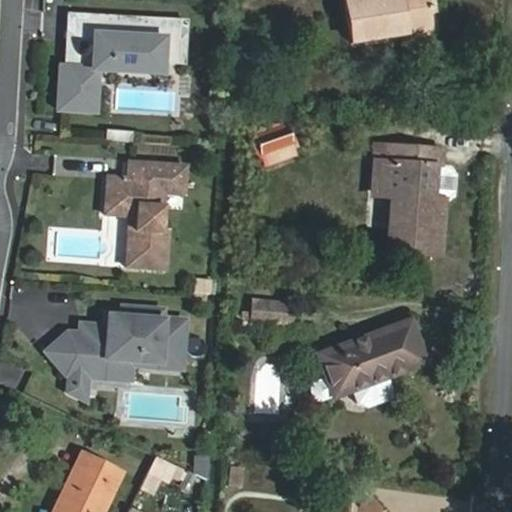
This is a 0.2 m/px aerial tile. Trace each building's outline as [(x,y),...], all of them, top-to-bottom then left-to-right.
[(404,30),(427,27),(423,0),(342,0),(349,38),(404,30)] [(91,61),(93,21),(68,19),(64,72),(75,72),(76,60),(91,61)] [(163,25),(93,21),(91,61),(76,60),(75,72),(64,72),(59,71),(56,114),(93,117),(96,75),(135,78),(136,61),(160,62),(163,25)] [(182,70),(185,27),(163,25),(160,62),(136,61),(135,78),(159,79),(160,68),(182,70)] [(404,30),(405,37),(428,35),(427,27),(404,30)] [(293,153),(281,126),(253,138),(265,165),(293,153)] [(70,132),(65,146),(92,155),(97,141),(70,132)] [(383,163),(384,145),(375,144),(374,162),(378,163),(383,163)] [(440,169),(442,149),(384,145),(383,163),(378,163),(376,196),(389,197),(385,252),(436,256),(441,198),(445,199),(454,191),(455,178),(447,169),(440,169)] [(134,236),(127,235),(124,272),(164,275),(167,238),(160,237),(162,213),(163,199),(183,201),(185,172),(128,168),(127,184),(107,182),(104,220),(128,221),(135,222),(134,236)] [(163,199),(162,213),(182,215),(183,201),(163,199)] [(194,299),(210,301),(211,289),(195,288),(194,299)] [(248,322),(250,322),(290,325),(292,303),(250,300),(248,322)] [(182,371),(186,327),(163,325),(164,317),(123,313),(123,319),(122,323),(109,322),(108,335),(103,334),(81,332),(80,341),(68,340),(44,357),(59,369),(71,370),(70,374),(106,377),(107,365),(182,371)] [(122,323),(123,319),(104,318),(103,334),(108,335),(109,322),(122,323)] [(385,376),(424,362),(409,320),(316,355),(324,377),(312,382),(308,391),(311,398),(320,403),(350,391),(356,404),(365,409),(393,398),(385,376)] [(182,376),(182,371),(107,365),(106,377),(70,374),(68,392),(69,392),(87,393),(88,383),(130,387),(132,372),(182,376)] [(86,403),(87,393),(69,392),(68,392),(68,394),(86,403)] [(80,454),(51,511),(101,511),(120,474),(80,454)] [(208,483),(210,461),(196,460),(195,476),(208,483)]
